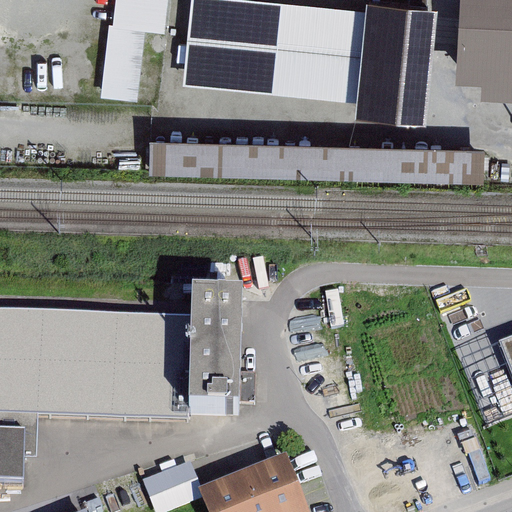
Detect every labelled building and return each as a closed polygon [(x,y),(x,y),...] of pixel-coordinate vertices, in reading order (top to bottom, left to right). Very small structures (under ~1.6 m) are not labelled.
[(170,0),(116,0),(113,29),(146,33),(166,36),(170,0)] [(430,124),(439,8),(369,2),(368,11),(228,0),(191,0),(184,88),(360,103),(359,118),(430,124)] [(511,0),(461,0),(456,85),(483,86),(511,87),(511,0)] [(146,33),(113,29),(109,29),(101,99),(138,103),(146,33)] [(511,87),(483,86),(482,103),(511,104),(511,87)] [(485,152),(150,143),(149,178),(484,187),(485,152)] [(192,323),(0,318),(0,493),(30,494),(31,466),(41,466),(42,421),(240,426),(243,305),(192,304),(192,323)] [(511,349),(499,355),(511,387),(511,349)] [(177,511),(199,504),(204,502),(190,466),(143,484),(153,511),(177,511)] [(204,502),(199,504),(202,511),(305,511),(287,468),(204,502)]
